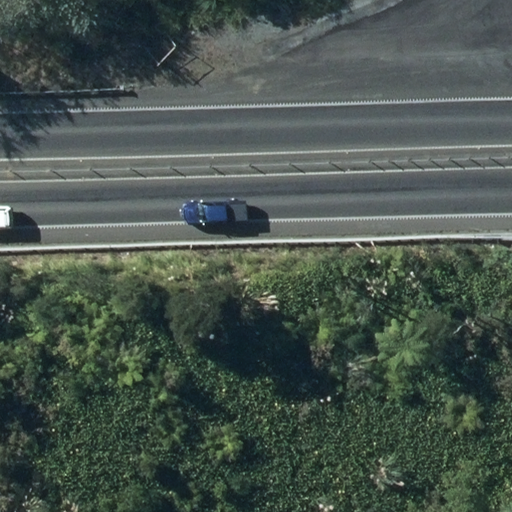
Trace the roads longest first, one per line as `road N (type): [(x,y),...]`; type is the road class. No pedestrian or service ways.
road 1 (trunk): [(0,158),(511,157)]
road 2 (track): [(467,0),(443,44),(441,157)]
